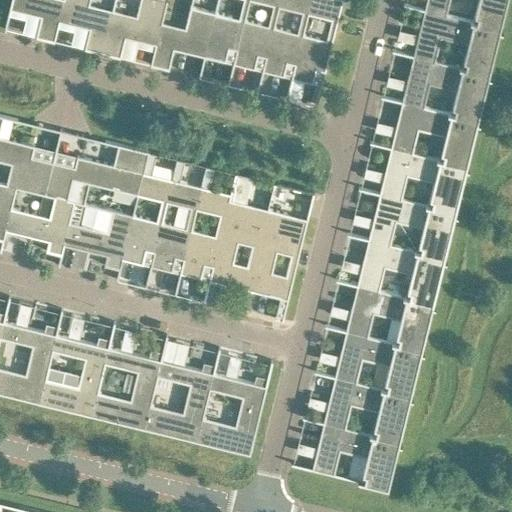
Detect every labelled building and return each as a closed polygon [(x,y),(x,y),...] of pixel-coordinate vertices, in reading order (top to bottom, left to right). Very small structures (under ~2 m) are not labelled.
[(11,0),(5,29),(6,29),(11,8),(41,16),(36,36),(54,41),(63,0),(11,0)] [(63,0),(54,41),(60,20),(90,27),(85,48),(102,52),(112,11),(89,6),(90,0),(63,0)] [(102,52),(120,57),(125,36),(155,44),(150,64),(151,64),(161,23),(166,0),(140,0),(136,17),(112,11),(102,52)] [(200,76),(205,56),(225,60),(229,46),(237,48),(228,83),(229,83),(244,18),(248,0),(243,0),(240,17),(215,11),(200,76)] [(229,83),(234,63),(254,68),(258,53),(266,55),(257,90),(258,90),(274,26),(278,6),(279,0),(255,0),(273,4),(269,24),(244,18),(229,83)] [(258,90),(259,91),(264,70),(283,75),(287,60),(295,62),(286,97),(287,98),(303,33),(308,13),(310,0),(279,0),(278,6),(303,12),(298,32),(274,26),(258,90)] [(287,98),(288,98),(293,77),(312,82),(316,67),(324,69),(315,104),(317,105),(342,0),(310,0),(308,13),(332,19),(327,39),(303,33),(287,98)] [(479,0),(474,21),(501,27),(507,0),(426,0),(424,8),(424,9),(447,14),(450,0),(479,0)] [(151,64),(169,69),(174,48),(204,55),(199,76),(200,76),(215,11),(190,5),(185,29),(161,23),(151,64)] [(463,67),(489,73),(499,32),(502,32),(503,31),(500,30),(501,27),(474,21),(447,14),(424,9),(427,10),(422,31),(419,30),(413,54),(435,60),(442,35),(469,41),(463,67)] [(451,112),(478,119),(488,77),(491,78),(492,77),(489,76),(489,73),(463,67),(435,60),(413,54),(413,55),(416,56),(411,77),(408,76),(402,100),(424,106),(430,81),(458,87),(451,112)] [(440,158),(467,165),(477,123),(480,124),(480,123),(477,122),(478,119),(451,112),(424,106),(402,100),(402,101),(405,102),(400,123),(397,122),(391,146),(413,152),(419,126),(446,133),(440,158)] [(7,185),(16,187),(45,194),(53,160),(32,155),(35,144),(0,135),(0,129),(3,116),(4,115),(0,113),(0,162),(12,165),(7,185)] [(53,160),(45,194),(68,200),(73,180),(137,196),(149,150),(119,143),(118,144),(114,164),(77,155),(75,165),(54,160),(53,160)] [(429,204),(456,211),(466,169),(469,170),(469,169),(466,168),(467,165),(440,158),(413,152),(391,146),(390,147),(394,148),(388,168),(385,168),(379,191),(379,192),(402,197),(408,172),(435,179),(429,204)] [(172,178),(152,173),(157,153),(149,151),(149,150),(137,196),(161,202),(157,221),(133,215),(122,258),(123,258),(143,263),(146,248),(154,250),(155,250),(161,222),(166,203),(172,178)] [(201,185),(180,180),(185,160),(177,158),(172,178),(166,203),(190,209),(185,228),(161,222),(155,250),(154,250),(151,265),(152,265),(172,270),(175,255),(183,257),(184,257),(191,230),(195,210),(201,185)] [(232,193),(231,192),(209,187),(214,167),(206,165),(201,185),(195,210),(219,216),(215,235),(191,230),(184,257),(183,257),(180,272),(181,272),(201,277),(204,263),(212,264),(213,265),(230,198),(232,193)] [(7,185),(0,182),(0,238),(2,239),(4,240),(6,229),(11,207),(15,190),(16,187),(7,185)] [(73,204),(74,201),(68,200),(45,194),(16,187),(15,190),(54,199),(49,217),(11,207),(6,229),(49,240),(46,250),(61,253),(62,254),(65,244),(64,244),(69,222),(73,204)] [(418,250),(444,257),(455,215),(457,216),(458,214),(455,214),(456,211),(429,204),(402,197),(379,192),(379,193),(382,194),(377,214),(374,213),(368,237),(368,238),(390,243),(397,218),(424,225),(418,250)] [(248,289),(268,207),(230,198),(213,265),(212,264),(209,279),(210,279),(248,289)] [(133,215),(74,201),(73,204),(98,210),(94,228),(69,222),(64,244),(65,244),(107,254),(104,264),(119,268),(120,268),(123,258),(122,258),(133,215)] [(288,298),(296,267),(302,243),(308,217),(306,217),(268,207),(248,289),(249,289),(287,298),(288,298)] [(407,296),(433,302),(443,261),(446,262),(447,260),(444,260),(444,257),(418,250),(390,243),(368,238),(368,239),(371,239),(366,260),(363,259),(357,283),(357,284),(379,289),(385,264),(413,271),(407,296)] [(395,342),(422,348),(432,307),(435,307),(435,306),(432,305),(433,302),(407,296),(379,289),(357,284),(357,285),(360,285),(355,306),(352,305),(346,329),(346,330),(368,335),(374,310),(402,317),(395,342)] [(0,370),(0,391),(39,401),(44,382),(52,351),(56,333),(57,333),(59,326),(57,325),(46,323),(44,330),(4,320),(0,335),(0,338),(32,347),(25,377),(0,370)] [(384,388),(411,394),(421,353),(424,353),(424,352),(421,351),(422,348),(395,342),(368,335),(346,330),(345,330),(349,331),(343,352),(340,351),(335,375),(334,376),(357,381),(363,356),(390,362),(384,388)] [(44,382),(39,401),(92,414),(97,394),(104,364),(108,346),(109,346),(111,338),(110,338),(99,335),(97,343),(57,333),(56,333),(52,351),(85,359),(77,390),(44,382)] [(97,394),(92,414),(144,427),(149,407),(157,377),(161,359),(162,359),(164,351),(162,351),(151,348),(149,356),(109,346),(108,346),(104,364),(137,372),(130,402),(97,394)] [(149,407),(144,427),(197,440),(202,420),(209,390),(213,372),(214,372),(216,364),(214,364),(204,361),(202,369),(162,359),(161,359),(157,377),(190,385),(182,415),(149,407)] [(213,372),(209,390),(242,398),(235,428),(202,420),(197,440),(250,453),(269,377),(267,377),(256,374),(254,382),(214,372),(213,372)] [(373,433),(400,440),(410,398),(413,399),(413,398),(410,397),(411,394),(384,388),(357,381),(334,376),(338,377),(332,398),(329,397),(323,421),(346,427),(352,401),(379,408),(373,433)] [(400,440),(373,433),(346,427),(323,421),(323,422),(326,423),(321,443),(318,443),(312,466),(312,468),(334,474),(340,448),(368,455),(361,480),(388,487),(398,444),(401,445),(402,444),(399,443),(400,440)] [(44,511),(0,501),(0,511),(44,511)]
